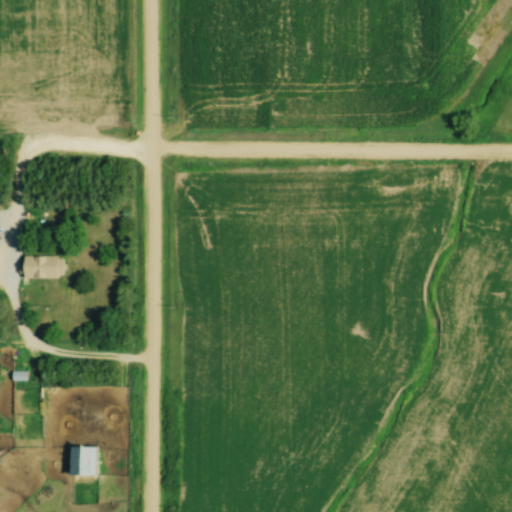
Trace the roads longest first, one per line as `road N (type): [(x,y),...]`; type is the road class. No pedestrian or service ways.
road 1 (residential): [(511,152),(26,152),(15,166),(2,269),(1,299),(13,327),(23,342),(58,357),(143,361)]
road 2 (residential): [(143,511),(141,0)]
